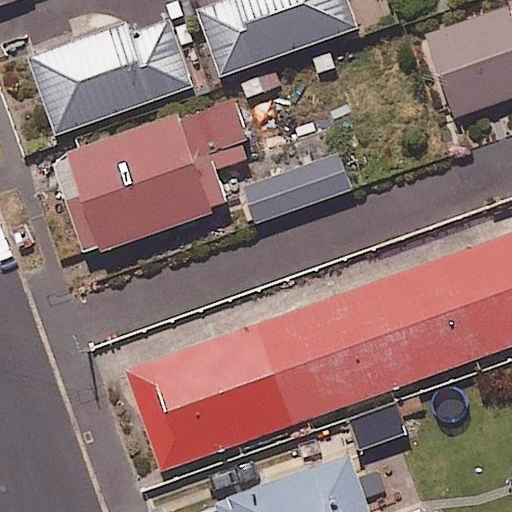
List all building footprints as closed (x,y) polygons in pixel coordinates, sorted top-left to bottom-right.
[(0,0),(0,11),(27,0),(0,0)] [(364,36),(351,0),(240,0),(242,4),(203,17),(226,84),(364,36)] [(91,11),(87,11),(71,16),(77,33),(31,49),(62,140),(200,94),(176,23),(136,36),(134,33),(132,30),(129,27),(126,25),(123,23),(120,20),(116,18),(113,17),(109,15),(106,14),(102,13),(98,12),(94,11),(91,11)] [(511,104),(511,12),(511,11),(432,39),(462,123),(511,104)] [(259,163),(241,106),(59,165),(73,209),(91,263),(235,216),(222,175),(259,163)] [(356,196),(345,161),(246,194),(258,229),(356,196)] [(511,242),(132,376),(168,477),(511,355),(511,242)] [(412,436),(400,408),(358,426),(370,454),(412,436)] [(373,511),(357,461),(219,506),(221,511),(373,511)]
